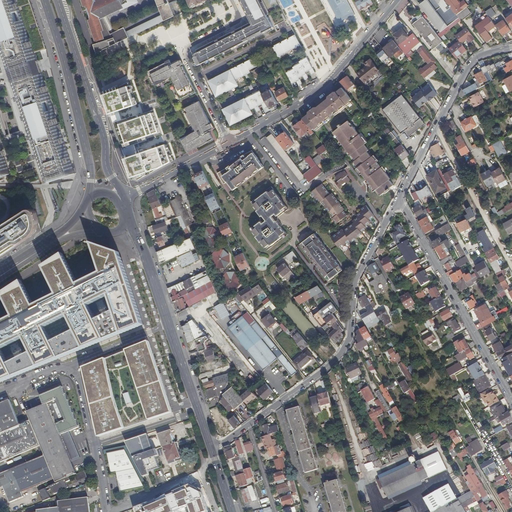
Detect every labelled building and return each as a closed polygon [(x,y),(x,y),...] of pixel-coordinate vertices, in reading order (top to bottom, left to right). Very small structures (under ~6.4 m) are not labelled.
[(30,0),(0,0),(0,37),(48,183),(74,174),(33,54),(46,49),(30,0)] [(93,0),(81,0),(84,6),(87,5),(91,19),(89,20),(96,41),(97,41),(97,43),(94,44),(97,53),(101,51),(108,47),(118,43),(117,41),(129,35),(125,27),(111,34),(103,17),(124,7),(122,2),(126,0),(94,0),(93,0)] [(156,0),(165,20),(175,16),(170,2),(175,0),(174,0),(156,0)] [(240,0),(251,21),(253,20),(253,22),(252,22),(218,39),(199,49),(200,51),(195,54),(197,56),(195,57),(199,65),(201,64),(274,27),(269,17),(267,14),(269,13),(262,0),(240,0)] [(278,5),(276,0),(263,0),(268,10),(278,5)] [(354,14),(346,0),(328,0),(340,21),(354,14)] [(362,0),(357,0),(356,1),(361,10),(367,7),(362,0)] [(425,0),(419,4),(440,32),(448,26),(427,0),(425,0)] [(427,0),(448,26),(459,18),(457,15),(445,0),(427,0)] [(445,0),(457,15),(467,7),(469,6),(472,4),(468,0),(445,0)] [(307,17),(314,13),(308,4),(301,8),(307,17)] [(457,15),(459,18),(460,20),(461,21),(472,14),(467,7),(457,15)] [(491,7),(485,12),(489,16),(490,18),(496,14),(491,7)] [(442,54),(449,49),(440,37),(437,34),(423,16),(412,23),(433,49),(436,47),(442,54)] [(488,32),(496,26),(495,25),(490,18),(489,16),(475,26),(487,42),(492,38),(488,32)] [(448,26),(450,29),(460,20),(459,18),(448,26)] [(503,20),(495,25),(496,26),(503,35),(510,30),(503,20)] [(437,34),(440,37),(450,29),(448,26),(440,32),(437,34)] [(470,42),(474,38),(472,35),(466,27),(455,36),(459,41),(461,43),(467,38),(470,42)] [(394,40),(404,53),(408,58),(410,56),(418,50),(423,46),(413,33),(409,37),(407,34),(402,29),(395,35),(397,38),(394,40)] [(329,32),(317,38),(323,49),(334,44),(329,32)] [(275,46),(274,47),(279,56),(301,45),(295,34),(289,38),(290,39),(288,39),(288,38),(282,41),(282,42),(281,43),(281,42),(275,45),(275,46)] [(382,48),(387,54),(390,58),(395,54),(397,58),(404,53),(394,40),(389,44),(388,43),(382,48)] [(459,41),(449,49),(456,58),(466,50),(464,47),(461,43),(459,41)] [(421,68),(418,70),(424,78),(427,75),(430,78),(436,73),(434,70),(437,67),(434,63),(436,62),(423,46),(418,50),(428,64),(422,69),(421,68)] [(489,70),(494,68),(510,59),(508,56),(488,67),(489,70)] [(316,73),(307,57),(301,60),(301,61),(300,62),(300,63),(295,66),(293,67),(294,68),(288,71),(289,72),(287,73),(293,84),(297,82),(299,86),(303,84),(299,77),(303,75),(306,80),(309,78),(306,72),(310,70),(312,75),(316,73)] [(231,69),(209,80),(217,98),(240,86),(237,80),(251,73),(249,69),(257,66),(253,58),(245,62),(238,66),(231,69)] [(370,59),(365,63),(368,67),(366,68),(365,67),(357,73),(364,83),(379,71),(370,59)] [(504,68),(507,72),(510,70),(511,68),(511,59),(503,65),(504,68)] [(170,60),(147,72),(153,85),(156,83),(170,76),(174,83),(173,84),(180,99),(195,91),(180,60),(179,61),(179,60),(172,64),(170,60)] [(482,60),(479,62),(484,72),(488,70),(482,60)] [(487,80),(489,82),(493,80),(489,73),(495,70),(494,68),(489,70),(484,73),(487,80)] [(478,80),(480,84),(487,80),(484,73),(483,70),(475,74),(478,80)] [(379,79),(383,76),(379,71),(364,83),(367,86),(378,77),(379,79)] [(353,85),(354,86),(355,85),(348,75),(340,82),(347,90),(353,85)] [(273,82),(268,85),(271,89),(272,91),(277,89),(273,82)] [(281,100),(289,95),(282,83),(280,84),(282,88),(276,92),(281,100)] [(462,89),(465,95),(478,87),(476,83),(465,88),(465,87),(462,89)] [(132,86),(105,94),(131,179),(169,167),(160,140),(155,141),(152,134),(159,132),(153,113),(148,114),(146,110),(139,112),(132,86)] [(422,108),(438,93),(432,86),(424,93),(422,90),(413,98),(422,108)] [(337,93),(346,105),(350,102),(349,101),(352,99),(348,95),(342,87),(336,92),(337,93)] [(264,97),(269,107),(278,102),(272,91),(271,89),(268,91),(270,94),(264,97)] [(246,99),(223,110),(232,127),(241,122),(240,120),(253,114),(252,111),(256,109),(259,115),(262,113),(258,105),(262,104),(265,109),(270,107),(269,107),(264,97),(261,91),(255,94),(255,96),(254,97),(253,95),(247,98),(248,100),(247,101),(246,99)] [(484,102),(478,92),(469,97),(472,103),(474,107),(484,102)] [(333,99),(332,99),(339,108),(340,108),(339,106),(341,104),(343,107),(346,105),(337,93),(335,95),(334,93),(332,93),(331,94),(330,96),(333,99)] [(409,137),(423,126),(425,124),(402,95),(400,97),(382,110),(401,134),(405,131),(409,137)] [(160,116),(163,114),(165,116),(168,114),(159,98),(152,102),(160,116)] [(328,98),(325,101),(335,114),(338,111),(337,110),(339,108),(332,99),(330,101),(328,98)] [(195,130),(180,138),(187,152),(213,139),(209,131),(213,129),(199,101),(184,109),(195,130)] [(309,114),(303,118),(310,127),(312,130),(314,128),(315,129),(322,124),(320,121),(322,119),(323,121),(326,119),(327,120),(331,117),(330,116),(334,113),(334,114),(335,114),(325,101),(317,107),(319,110),(316,112),(314,109),(313,109),(311,110),(311,111),(312,113),(309,114)] [(481,123),(476,114),(459,123),(462,129),(464,128),(466,131),(481,123)] [(311,135),(314,133),(312,130),(310,127),(309,128),(303,120),(294,126),(302,136),(309,131),(311,135)] [(390,188),(392,186),(394,185),(389,179),(391,178),(373,156),(371,157),(367,151),(369,150),(365,144),(366,143),(353,126),(352,127),(350,124),(351,123),(349,120),(343,125),(342,125),(341,124),(339,125),(340,127),(334,132),(336,135),(337,134),(339,137),(338,138),(343,143),(344,142),(346,144),(344,145),(351,154),(352,154),(356,160),(354,161),(359,167),(358,167),(365,176),(367,175),(368,177),(367,178),(376,190),(377,189),(381,194),(384,192),(386,193),(391,189),(390,188)] [(457,128),(452,120),(449,122),(453,130),(457,128)] [(277,138),(286,149),(293,143),(285,132),(277,138)] [(392,141),(396,138),(392,132),(388,135),(392,141)] [(305,177),(272,134),(266,138),(300,181),(305,177)] [(461,135),(456,138),(459,143),(465,153),(470,151),(461,135)] [(505,147),(501,140),(492,144),(493,146),(495,150),(496,152),(505,147)] [(433,146),(431,146),(429,150),(434,157),(445,151),(444,149),(441,150),(438,143),(437,144),(437,142),(433,144),(433,146)] [(459,143),(456,145),(462,155),(465,153),(459,143)] [(319,154),(312,159),(317,165),(324,160),(320,155),(327,150),(324,145),(317,151),(319,154)] [(403,159),(409,154),(402,145),(395,150),(403,159)] [(507,151),(505,147),(496,152),(498,156),(507,151)] [(227,168),(218,173),(224,184),(228,181),(234,190),(238,187),(237,186),(242,181),(242,180),(244,178),(245,179),(251,175),(250,174),(253,172),(253,173),(259,168),(260,170),(264,167),(258,158),(252,150),(245,154),(241,157),(242,158),(231,166),(230,165),(227,168)] [(312,168),(303,174),(309,182),(322,172),(317,165),(312,159),(310,155),(305,159),(307,162),(306,163),(307,164),(308,163),(312,168)] [(506,179),(499,166),(495,168),(496,169),(491,172),(489,169),(481,174),(487,186),(496,181),(497,184),(506,179)] [(195,174),(201,189),(211,184),(204,170),(195,174)] [(442,180),(439,173),(437,170),(428,175),(439,196),(448,191),(442,180)] [(452,170),(448,172),(443,175),(445,178),(452,191),(455,189),(455,188),(461,185),(452,170)] [(347,176),(347,175),(344,171),(340,174),(339,173),(335,176),(338,180),(335,183),(339,187),(341,185),(343,185),(350,180),(347,176)] [(332,218),(337,223),(347,215),(344,211),(345,210),(332,193),(330,194),(322,183),(311,192),(319,203),(321,201),(333,217),(332,218)] [(432,192),(428,185),(424,188),(421,190),(417,191),(421,199),(428,195),(432,192)] [(258,210),(257,210),(262,216),(269,210),(273,215),(276,213),(278,215),(283,211),(284,212),(289,208),(286,205),(286,206),(282,200),(278,194),(273,189),(274,189),(271,186),(267,190),(268,191),(257,199),(256,198),(251,202),(253,205),(254,204),(258,210)] [(158,198),(154,189),(147,194),(153,208),(159,206),(156,199),(158,198)] [(421,199),(417,191),(412,194),(416,201),(419,199),(419,200),(421,199)] [(206,196),(212,211),(221,208),(215,192),(206,196)] [(181,216),(185,224),(191,221),(186,210),(185,210),(179,198),(170,202),(176,217),(178,217),(181,216)] [(161,206),(168,220),(176,217),(170,202),(161,206)] [(503,209),(504,212),(511,208),(511,202),(505,206),(506,207),(503,209)] [(352,242),(363,233),(361,232),(367,227),(365,226),(371,222),(369,220),(375,216),(366,205),(361,209),(362,211),(357,215),(358,217),(353,221),(354,222),(344,231),(342,229),(331,237),(340,248),(350,240),(352,242)] [(428,213),(425,207),(422,208),(420,205),(413,209),(417,216),(420,215),(421,217),(428,213)] [(441,209),(439,206),(429,212),(431,215),(441,209)] [(468,213),(465,215),(467,219),(467,220),(475,215),(470,207),(466,209),(468,213)] [(214,213),(219,224),(227,221),(221,209),(214,213)] [(0,256),(13,248),(36,232),(36,230),(34,225),(32,214),(32,212),(30,210),(28,211),(19,217),(14,221),(9,224),(1,226),(0,225),(0,256)] [(156,224),(152,211),(143,214),(147,227),(156,224)] [(420,222),(423,227),(430,222),(433,221),(428,213),(421,217),(419,218),(421,220),(420,221),(420,222)] [(181,216),(178,217),(182,228),(183,228),(186,227),(185,224),(181,216)] [(210,220),(208,216),(199,220),(198,221),(197,219),(194,220),(195,222),(188,225),(191,230),(210,220)] [(511,231),(511,218),(503,224),(509,233),(511,231)] [(467,220),(467,219),(457,224),(461,232),(462,232),(464,231),(465,233),(471,230),(469,228),(471,227),(470,224),(467,220)] [(270,226),(266,221),(263,223),(261,221),(256,225),(255,224),(250,227),(253,230),(257,235),(257,236),(261,242),(261,241),(266,247),(265,247),(268,250),(272,246),(272,245),(277,241),(283,237),(283,238),(288,234),(286,231),(285,231),(281,226),(282,226),(277,220),(270,226)] [(153,227),(157,238),(162,236),(165,235),(169,233),(165,222),(153,227)] [(224,236),(233,233),(230,222),(220,225),(224,236)] [(430,222),(423,227),(426,232),(434,228),(432,226),(430,222)] [(443,226),(435,230),(438,235),(442,232),(443,233),(451,228),(448,223),(443,226)] [(398,246),(404,242),(402,239),(407,236),(400,224),(395,227),(397,231),(391,234),(398,246)] [(219,240),(219,237),(219,232),(215,230),(213,228),(206,228),(204,230),(201,233),(201,235),(201,241),(205,244),(206,245),(211,245),(214,245),(219,240)] [(482,242),(486,248),(487,251),(493,248),(484,232),(476,236),(478,239),(481,238),(482,242)] [(321,271),(325,276),(329,281),(335,276),(334,276),(337,274),(343,270),(339,265),(340,265),(335,260),(336,259),(331,254),(325,246),(325,245),(323,242),(322,243),(318,237),(315,233),(309,237),(309,238),(307,240),(306,239),(301,244),(304,248),(308,254),(312,260),(313,259),(319,268),(318,268),(321,271)] [(160,247),(165,245),(162,236),(157,238),(160,247)] [(160,265),(195,249),(190,237),(188,239),(156,252),(158,259),(160,265)] [(432,242),(435,248),(436,247),(444,242),(446,246),(450,244),(448,240),(446,241),(445,239),(442,240),(440,238),(432,242)] [(406,247),(410,245),(412,244),(414,243),(411,239),(404,243),(406,247)] [(444,242),(436,247),(442,258),(446,256),(442,248),(446,246),(444,242)] [(65,256),(45,268),(59,296),(36,307),(23,282),(3,295),(15,317),(0,324),(0,384),(144,325),(121,254),(94,244),(103,274),(80,285),(65,256)] [(499,257),(494,248),(493,248),(487,251),(485,252),(489,259),(497,273),(502,270),(496,259),(499,257)] [(216,251),(214,252),(211,256),(211,258),(211,263),(215,266),(217,268),(221,267),(224,267),(229,262),(229,259),(229,254),(226,252),(224,250),(216,251)] [(182,268),(196,261),(199,260),(196,253),(192,255),(191,251),(177,258),(182,268)] [(292,261),(298,257),(293,251),(287,255),(292,261)] [(243,252),(234,257),(236,261),(240,270),(249,266),(248,262),(243,252)] [(451,255),(440,261),(442,265),(448,261),(453,258),(451,255)] [(469,262),(466,256),(455,262),(458,268),(469,262)] [(386,260),(384,260),(390,271),(395,268),(389,257),(386,259),(386,260)] [(453,258),(448,261),(449,262),(445,264),(448,270),(449,271),(446,273),(448,276),(450,274),(457,271),(455,268),(456,268),(453,262),(455,261),(453,258)] [(429,263),(427,259),(420,264),(421,265),(419,265),(421,268),(429,263)] [(390,271),(384,260),(381,263),(387,273),(390,271)] [(400,261),(396,263),(401,270),(407,267),(405,264),(403,266),(400,261)] [(477,269),(474,270),(475,273),(477,276),(478,278),(491,272),(485,261),(475,266),(477,269)] [(279,265),(278,266),(279,267),(278,268),(280,271),(278,273),(279,274),(281,273),(284,276),(288,280),(295,274),(291,270),(285,262),(281,266),(279,265)] [(375,262),(368,267),(372,274),(375,280),(374,280),(375,281),(377,285),(380,282),(383,286),(387,283),(382,274),(378,276),(375,272),(379,270),(375,262)] [(411,267),(410,265),(407,267),(401,270),(404,275),(413,270),(412,267),(411,267)] [(459,269),(457,271),(450,274),(455,283),(457,282),(464,278),(466,282),(477,276),(475,273),(471,275),(470,274),(467,275),(467,274),(465,272),(463,274),(460,269),(459,269)] [(497,273),(496,273),(499,278),(504,286),(503,286),(505,290),(510,288),(503,276),(506,274),(504,269),(502,270),(497,273)] [(426,274),(424,271),(416,275),(422,284),(429,280),(427,276),(428,276),(427,274),(426,274)] [(196,281),(203,277),(201,272),(174,286),(175,289),(173,290),(175,295),(171,297),(173,301),(177,299),(191,291),(192,290),(202,285),(200,283),(198,284),(196,281)] [(240,281),(239,277),(237,275),(234,273),(227,274),(225,276),(222,279),(222,281),(222,285),(225,287),(228,290),(231,290),(235,289),(240,284),(240,281)] [(200,283),(202,285),(211,281),(208,275),(203,277),(196,281),(198,284),(200,283)] [(479,279),(478,278),(477,276),(466,282),(468,286),(474,283),(473,282),(479,279)] [(468,286),(466,282),(464,278),(457,282),(461,290),(468,286)] [(377,285),(375,281),(370,284),(376,293),(381,291),(377,285)] [(312,296),(323,290),(319,284),(308,290),(312,296)] [(238,292),(234,295),(237,299),(240,302),(244,300),(250,296),(251,298),(256,296),(259,293),(257,290),(258,289),(256,286),(251,289),(249,286),(248,287),(244,289),(239,292),(238,292)] [(433,300),(441,296),(436,287),(429,291),(433,297),(432,298),(433,300)] [(191,291),(177,299),(180,309),(185,307),(184,302),(193,299),(191,294),(194,293),(192,290),(191,291)] [(296,297),(300,303),(312,296),(308,290),(296,296),(296,297)] [(415,296),(417,299),(425,295),(422,291),(419,292),(420,293),(415,296)] [(406,296),(405,297),(411,307),(416,304),(410,293),(406,295),(406,296)] [(473,294),(470,296),(471,299),(468,300),(465,301),(466,302),(465,303),(469,309),(475,305),(474,303),(475,303),(476,304),(477,304),(477,305),(478,305),(473,294)] [(209,295),(200,300),(202,304),(211,298),(209,295)] [(362,297),(367,306),(370,304),(365,295),(362,297)] [(405,297),(404,296),(401,298),(407,309),(411,307),(405,297)] [(433,300),(431,302),(437,312),(447,305),(441,296),(433,300)] [(262,302),(269,313),(276,308),(269,297),(262,302)] [(358,299),(363,308),(366,307),(367,306),(362,297),(358,299)] [(200,300),(191,305),(193,308),(202,304),(200,300)] [(336,320),(343,329),(344,328),(337,319),(338,318),(333,313),(334,312),(338,309),(331,301),(322,308),(332,323),(336,320)] [(365,314),(361,316),(368,328),(371,326),(371,325),(376,322),(377,323),(380,321),(379,319),(376,314),(372,307),(370,304),(367,306),(366,307),(368,312),(369,313),(366,315),(365,314)] [(482,321),(475,325),(478,329),(482,327),(490,322),(499,318),(498,315),(495,309),(493,310),(492,309),(491,310),(491,311),(488,313),(486,309),(488,308),(485,304),(475,309),(482,321)] [(453,310),(452,307),(441,313),(445,320),(453,316),(451,311),(453,310)] [(313,315),(323,326),(327,322),(331,327),(332,325),(335,328),(333,330),(330,328),(327,331),(336,342),(344,335),(341,331),(343,329),(336,320),(332,323),(322,308),(313,315)] [(385,309),(376,314),(379,319),(382,317),(386,325),(391,322),(387,314),(388,314),(385,309)] [(237,318),(240,313),(233,310),(230,314),(237,318)] [(297,371),(280,350),(254,320),(251,316),(248,312),(243,316),(241,317),(263,342),(276,359),(278,358),(292,375),(297,371)] [(267,312),(263,315),(265,317),(261,320),(268,327),(276,321),(269,314),(267,312)] [(263,369),(276,359),(263,342),(241,317),(228,327),(263,369)] [(428,318),(423,321),(427,328),(429,327),(432,325),(431,323),(429,320),(428,318)] [(461,329),(455,318),(448,322),(449,325),(451,325),(454,330),(455,329),(457,332),(461,329)] [(209,339),(192,319),(190,321),(189,321),(182,325),(184,331),(189,329),(193,340),(188,342),(191,351),(198,348),(199,351),(207,348),(205,342),(206,341),(206,340),(209,339)] [(490,322),(482,327),(485,331),(486,330),(491,339),(497,336),(495,331),(493,332),(491,328),(493,326),(490,322)] [(365,327),(360,330),(365,340),(371,336),(365,327)] [(301,351),(303,353),(304,354),(306,352),(303,349),(305,347),(305,348),(306,348),(307,347),(306,346),(309,344),(307,342),(303,338),(295,328),(289,333),(297,343),(302,349),(301,351)] [(365,340),(360,330),(358,331),(358,333),(359,335),(358,336),(357,338),(360,343),(357,344),(360,349),(361,348),(362,349),(363,348),(362,348),(363,347),(365,351),(367,352),(368,351),(370,350),(370,348),(365,340)] [(431,343),(432,342),(436,339),(431,331),(426,334),(431,343)] [(446,340),(454,336),(452,332),(444,337),(446,340)] [(427,345),(428,346),(431,344),(431,343),(426,334),(422,336),(427,345)] [(461,339),(454,342),(460,351),(461,353),(470,347),(475,344),(473,341),(468,344),(465,339),(462,341),(461,339)] [(498,341),(492,344),(497,352),(509,346),(507,343),(503,346),(500,341),(499,342),(498,341)] [(174,413),(150,343),(128,352),(107,360),(85,369),(100,438),(126,429),(152,421),(174,413)] [(511,343),(509,346),(497,352),(500,359),(501,358),(511,352),(511,343)] [(204,352),(205,355),(207,358),(208,361),(215,359),(213,353),(212,349),(216,348),(215,346),(207,348),(199,351),(190,354),(191,357),(203,354),(202,352),(204,352)] [(461,353),(456,355),(459,361),(469,356),(471,359),(475,357),(470,347),(461,353)] [(401,356),(399,354),(398,355),(394,348),(388,351),(394,360),(401,356)] [(303,353),(293,362),(299,369),(302,367),(311,359),(313,357),(308,351),(306,352),(304,354),(303,353)] [(448,357),(449,359),(456,355),(461,353),(460,351),(448,357)] [(511,352),(501,358),(511,375),(511,374),(511,352)] [(312,360),(311,359),(302,367),(303,368),(312,360)] [(407,368),(403,361),(399,364),(408,380),(412,378),(406,369),(407,368)] [(471,378),(473,380),(485,374),(478,362),(469,367),(471,371),(469,371),(471,373),(472,373),(474,376),(471,378)] [(353,366),(347,369),(352,379),(359,376),(363,374),(358,363),(353,365),(353,366)] [(460,363),(447,370),(450,376),(453,374),(463,369),(460,363)] [(218,385),(228,381),(232,372),(214,378),(216,385),(218,385)] [(485,374),(473,380),(480,392),(491,386),(485,374)] [(202,383),(204,388),(214,385),(212,380),(211,381),(209,377),(201,379),(202,383)] [(416,397),(406,380),(399,384),(405,393),(408,391),(410,394),(411,394),(415,401),(417,400),(416,397)] [(218,385),(220,389),(226,387),(228,381),(218,385)] [(372,401),(376,398),(367,381),(363,383),(356,387),(358,393),(362,390),(363,390),(365,394),(367,393),(369,396),(372,401)] [(273,391),(267,383),(258,391),(264,399),(273,391)] [(394,400),(391,396),(390,396),(383,384),(380,386),(385,393),(383,394),(385,397),(386,396),(390,402),(394,400)] [(61,436),(71,432),(83,427),(65,385),(40,395),(44,406),(49,404),(61,436)] [(216,391),(220,389),(218,385),(216,385),(212,386),(212,387),(205,390),(208,398),(215,395),(215,394),(217,394),(216,391)] [(224,395),(235,409),(245,400),(240,396),(232,386),(223,394),(224,395)] [(245,400),(247,404),(251,401),(251,400),(256,395),(250,388),(240,396),(245,400)] [(462,396),(465,403),(466,402),(468,401),(461,388),(458,389),(462,396)] [(383,396),(379,389),(376,391),(380,398),(376,400),(381,407),(383,412),(386,410),(387,410),(390,408),(389,406),(383,396)] [(369,402),(372,401),(369,396),(367,393),(365,394),(363,390),(362,390),(367,398),(368,397),(369,400),(368,400),(369,402)] [(487,402),(489,406),(499,401),(497,397),(497,398),(493,391),(490,393),(488,390),(480,394),(483,398),(484,397),(487,402)] [(321,406),(330,403),(327,392),(318,395),(321,406)] [(235,409),(224,395),(221,401),(229,411),(232,409),(233,410),(235,409)] [(310,399),(314,413),(322,411),(318,396),(310,399)] [(0,433),(20,425),(17,419),(9,399),(0,403),(0,433)] [(395,403),(390,406),(395,413),(392,415),(395,420),(398,418),(399,420),(404,418),(400,411),(395,403)] [(495,416),(496,418),(506,413),(501,403),(491,409),(495,416)] [(77,474),(72,462),(49,404),(44,406),(28,411),(31,420),(41,445),(45,455),(55,479),(57,483),(71,477),(74,476),(77,474)] [(370,408),(368,404),(364,405),(368,413),(369,413),(373,420),(376,419),(377,420),(376,420),(377,423),(375,425),(377,428),(378,427),(383,436),(386,435),(377,417),(384,413),(383,412),(381,407),(374,410),(373,408),(372,409),(372,411),(371,412),(369,410),(369,409),(370,408)] [(300,406),(287,410),(305,473),(318,469),(300,406)] [(506,413),(496,418),(499,422),(502,420),(505,425),(508,423),(509,424),(511,421),(511,418),(508,412),(506,413)] [(228,420),(234,427),(240,423),(234,416),(228,420)] [(20,425),(0,433),(0,462),(41,445),(31,420),(20,425)] [(280,431),(277,424),(271,426),(270,424),(263,426),(266,436),(273,433),(280,431)] [(162,447),(175,442),(171,430),(158,434),(162,447)] [(458,434),(456,430),(455,431),(454,430),(450,433),(456,444),(462,440),(460,438),(458,434)] [(423,431),(420,433),(427,445),(433,441),(432,438),(431,438),(428,440),(423,431)] [(71,432),(61,436),(72,462),(82,458),(71,432)] [(125,441),(133,456),(153,450),(151,445),(147,433),(125,441)] [(265,436),(262,437),(263,442),(265,441),(267,449),(268,449),(277,446),(273,433),(266,436),(265,436)] [(469,437),(466,439),(470,445),(467,447),(468,448),(467,449),(471,456),(481,450),(479,448),(481,447),(478,442),(477,443),(475,441),(472,442),(469,437)] [(357,444),(359,450),(371,446),(369,440),(357,444)] [(235,442),(236,447),(237,449),(239,456),(241,462),(245,460),(242,451),(243,451),(240,441),(235,442)] [(251,441),(243,443),(246,452),(250,451),(250,452),(252,451),(252,450),(254,449),(251,441)] [(179,460),(181,460),(182,459),(182,458),(182,456),(182,455),(178,447),(179,446),(178,442),(175,443),(175,442),(162,447),(163,447),(169,464),(175,462),(175,461),(179,460)] [(508,442),(502,446),(504,451),(510,447),(508,442)] [(454,447),(447,451),(448,452),(454,449),(456,448),(454,443),(452,444),(454,447)] [(237,449),(233,450),(231,451),(230,449),(231,449),(230,445),(225,447),(224,448),(225,452),(226,452),(229,460),(233,459),(239,456),(237,449)] [(279,458),(287,456),(285,451),(280,452),(280,450),(281,449),(281,448),(280,448),(279,445),(277,446),(268,449),(271,457),(277,455),(277,456),(278,456),(279,458)] [(374,446),(361,451),(366,464),(368,463),(371,470),(382,466),(379,459),(374,446)] [(454,449),(458,454),(460,458),(462,457),(468,453),(465,449),(461,451),(459,448),(458,448),(457,447),(456,448),(454,449)] [(156,456),(159,455),(157,448),(153,450),(133,456),(143,476),(150,474),(149,471),(160,467),(156,456)] [(121,491),(145,487),(143,483),(125,449),(107,452),(112,473),(116,472),(121,491)] [(448,452),(452,458),(458,454),(454,449),(448,452)] [(439,452),(380,479),(388,496),(447,469),(439,452)] [(20,466),(12,469),(22,493),(25,491),(37,486),(55,479),(45,455),(20,466)] [(244,470),(241,462),(239,456),(233,459),(238,475),(245,473),(244,470)] [(511,458),(511,456),(503,461),(509,471),(511,469),(511,465),(509,460),(511,458)] [(278,472),(286,469),(283,458),(279,459),(279,458),(274,460),(278,472)] [(492,458),(489,460),(493,468),(497,466),(492,458)] [(493,468),(489,460),(486,462),(485,461),(484,462),(484,463),(481,465),(487,475),(495,471),(493,468)] [(468,487),(471,490),(482,484),(479,478),(477,476),(473,469),(471,465),(467,467),(469,470),(467,471),(470,475),(466,477),(471,485),(468,487)] [(254,477),(251,468),(244,470),(245,473),(249,485),(254,483),(253,481),(252,481),(252,478),(254,477)] [(22,493),(12,469),(0,474),(0,487),(4,486),(9,498),(11,503),(24,497),(22,493)] [(257,476),(254,477),(255,482),(260,481),(263,480),(262,477),(262,476),(261,476),(259,470),(255,472),(257,476)] [(77,474),(74,476),(77,482),(88,477),(85,471),(77,474)] [(277,481),(284,479),(285,479),(283,471),(274,474),(277,481)] [(249,485),(245,473),(238,475),(237,476),(240,487),(249,485)] [(57,483),(50,487),(53,494),(65,489),(68,488),(65,483),(72,480),(71,477),(57,483)] [(500,480),(492,484),(493,487),(502,483),(502,484),(506,482),(504,478),(500,480)] [(296,492),(298,492),(294,480),(290,481),(287,482),(288,483),(277,486),(280,494),(287,492),(286,489),(289,488),(289,485),(291,485),(294,493),(296,492)] [(328,483),(325,484),(333,511),(347,511),(338,480),(330,482),(330,481),(328,482),(328,483)] [(448,484),(444,486),(449,495),(452,501),(456,499),(448,484)] [(471,492),(475,497),(478,503),(479,504),(482,503),(477,493),(479,492),(482,497),(486,495),(481,486),(483,485),(482,484),(471,490),(471,492)] [(501,484),(495,487),(499,495),(505,492),(501,484)] [(444,486),(437,490),(443,500),(445,504),(446,505),(452,501),(449,495),(444,486)] [(50,498),(46,488),(38,491),(43,501),(50,498)] [(248,488),(242,491),(247,503),(252,501),(248,488)] [(511,492),(510,489),(499,496),(507,510),(511,507),(509,503),(511,502),(508,498),(511,495),(511,492)] [(203,511),(197,490),(193,491),(194,495),(192,496),(193,498),(194,498),(198,511),(203,511)] [(443,500),(437,490),(423,497),(430,511),(431,511),(444,505),(445,504),(443,500)] [(297,494),(296,492),(294,493),(291,494),(282,498),(284,506),(294,503),(293,500),(292,496),(297,494)] [(459,499),(462,504),(475,497),(471,492),(459,499)] [(89,511),(87,497),(58,501),(59,506),(37,509),(38,511),(36,511),(89,511)] [(475,497),(462,504),(466,511),(478,503),(475,497)] [(177,511),(179,511),(175,499),(171,500),(172,502),(170,503),(166,504),(168,510),(168,511),(177,511)] [(446,505),(447,507),(454,503),(456,507),(462,504),(459,499),(457,500),(456,499),(452,501),(446,505)] [(490,511),(488,511),(486,508),(487,507),(486,505),(485,506),(483,502),(482,503),(479,504),(483,511),(490,511)] [(466,511),(462,504),(456,507),(454,503),(447,507),(449,511),(466,511)]
